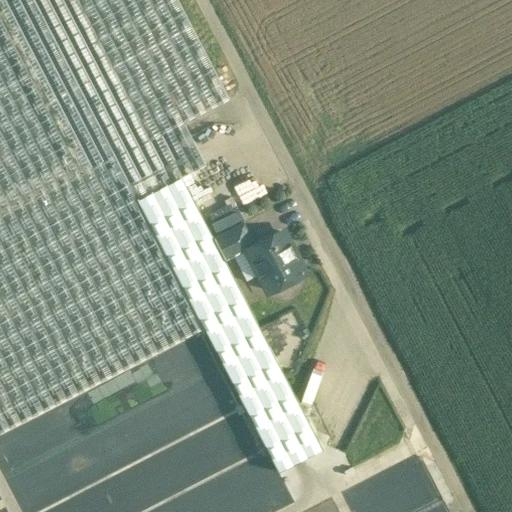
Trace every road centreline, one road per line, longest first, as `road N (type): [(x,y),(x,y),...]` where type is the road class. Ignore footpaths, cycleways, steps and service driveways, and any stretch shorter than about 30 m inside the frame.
road 1 (track): [(474,511),(208,0)]
road 2 (track): [(296,511),(437,440)]
